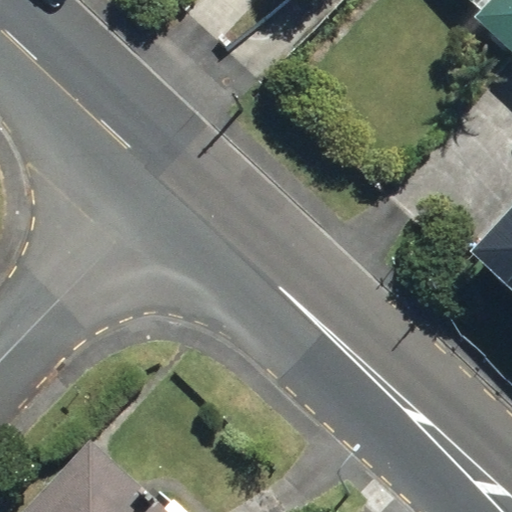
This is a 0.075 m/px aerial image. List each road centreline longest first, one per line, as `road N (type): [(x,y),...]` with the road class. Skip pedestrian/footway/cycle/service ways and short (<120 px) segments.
road 1 (primary): [(505,511),(178,182)]
road 2 (residential): [(0,360),(178,182)]
road 3 (primary): [(178,182),(0,15)]
